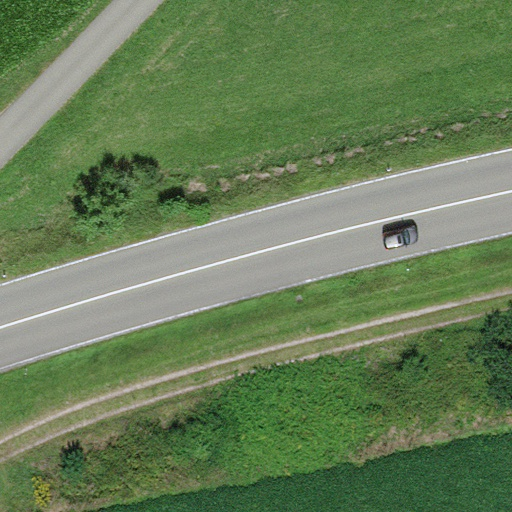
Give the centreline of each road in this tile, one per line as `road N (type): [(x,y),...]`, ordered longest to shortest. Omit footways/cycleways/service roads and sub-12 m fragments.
road 1 (track): [(0,455),(137,402),(511,308)]
road 2 (primary): [(0,335),(362,229),(511,199)]
road 3 (track): [(124,0),(0,137)]
